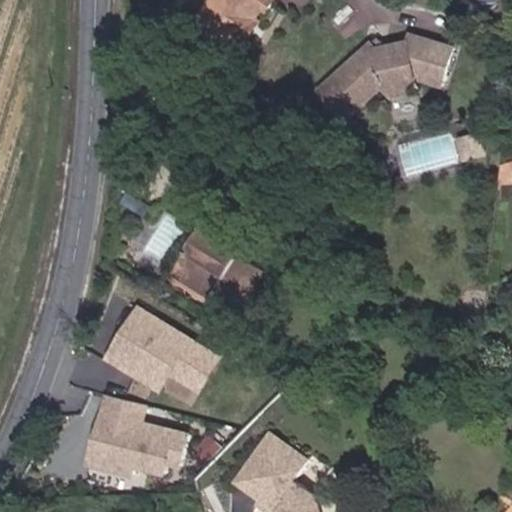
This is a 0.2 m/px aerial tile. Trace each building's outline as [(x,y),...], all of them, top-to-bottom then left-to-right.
[(270,7),(274,0),(216,0),(198,29),(237,55),(249,38),(247,24),(259,20),(269,6),(270,7)] [(252,39),(263,23),(259,20),(247,24),(249,38),(252,39)] [(419,78),(414,65),(422,63),(431,66),(427,81),(446,87),(458,48),(414,34),(410,43),(380,49),(374,43),(326,90),(353,118),(387,86),(393,92),(415,88),(419,78)] [(427,81),(431,66),(422,63),(414,65),(419,78),(427,81)] [(486,153),(482,135),(468,137),(471,154),(486,153)] [(316,188),(301,175),(293,184),(307,198),(316,188)] [(145,202),(130,193),(124,201),(140,210),(145,202)] [(148,216),(154,207),(145,202),(140,210),(148,216)] [(244,315),(271,271),(205,230),(177,273),(244,315)] [(320,289),(337,262),(323,253),(306,281),(320,289)] [(221,355),(135,304),(102,358),(161,393),(171,376),(198,392),(221,355)] [(183,469),(193,428),(147,417),(150,404),(103,393),(86,465),(132,475),(134,468),(165,475),(167,466),(183,469)] [(208,430),(191,447),(207,462),(223,445),(208,430)] [(296,482),(312,460),(274,434),(241,482),(267,500),(278,508),(279,511),(322,511),(319,498),(296,482)] [(275,511),(278,508),(267,500),(264,505),(274,511),(275,511)]
